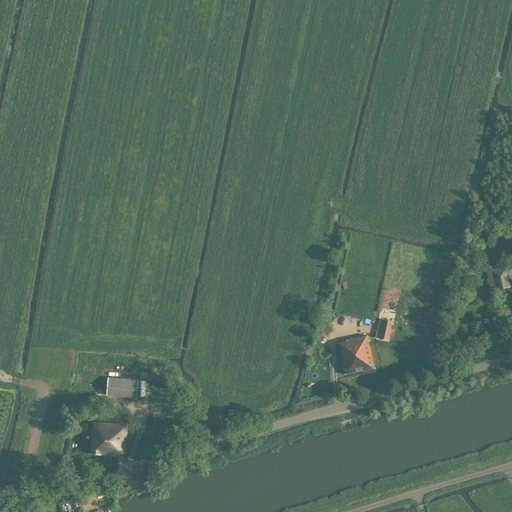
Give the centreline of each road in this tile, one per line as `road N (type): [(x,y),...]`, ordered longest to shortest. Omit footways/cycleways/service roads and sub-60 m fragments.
road 1 (tertiary): [(0,504),(511,354)]
road 2 (unclassified): [(348,511),(511,462)]
